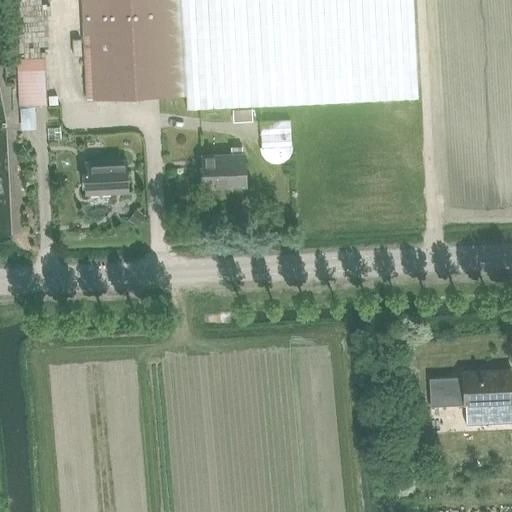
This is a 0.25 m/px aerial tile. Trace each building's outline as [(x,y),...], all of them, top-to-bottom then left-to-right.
[(82,0),(87,99),(186,94),(180,0),(82,0)] [(181,0),(186,94),(187,108),(418,97),(413,0),(181,0)] [(17,57),(19,105),(47,104),(45,56),(17,57)] [(264,147),(293,145),(292,118),(263,119),(264,147)] [(202,155),(204,187),(245,185),(244,153),(202,155)] [(84,161),(86,193),(128,191),(126,159),(84,161)] [(511,377),(511,369),(463,372),(463,376),(429,377),(430,406),(465,404),(466,424),(511,421),(511,377)]
